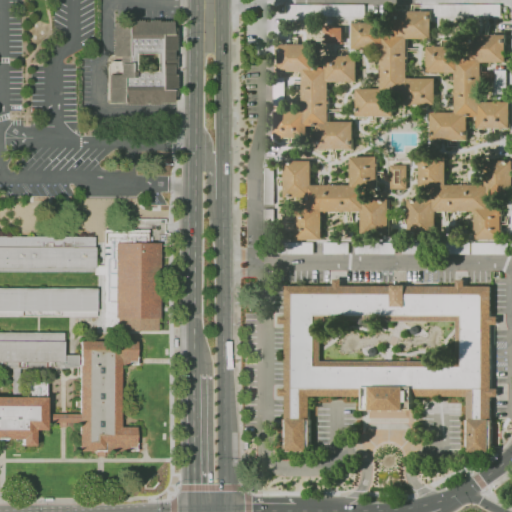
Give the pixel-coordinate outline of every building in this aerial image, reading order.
[(300,4),(366,4),(366,16),(300,16),(300,4)] [(435,4),(501,4),(501,15),(435,16),(435,4)] [(353,23),(380,23),(380,34),(393,35),(393,9),(432,9),(432,38),(406,37),(406,77),(435,77),(435,103),(397,103),(397,119),(356,119),(356,85),(380,85),(380,49),(353,49),(353,23)] [(112,19),(174,19),(174,104),(112,104),(112,19)] [(429,45),(456,45),(456,57),(469,57),(469,31),(507,31),(507,60),(482,60),(482,99),(510,99),(510,125),(472,125),(472,141),(431,141),(431,107),(456,107),(456,71),(429,71),(429,45)] [(279,44),(317,43),(317,64),(323,64),(323,55),(358,55),(358,80),(330,80),(331,122),(352,122),(353,149),(318,149),(318,122),(300,123),(300,137),(275,137),(275,113),(290,113),(290,103),(299,103),(299,72),(279,72),(279,44)] [(415,151),(447,151),(447,183),(483,183),(483,160),(510,160),(510,193),(488,193),(489,209),(500,209),(501,235),(480,236),(479,208),(435,209),(435,233),(405,233),(404,198),(424,198),(424,187),(416,187),(415,151)] [(286,163),(286,196),(309,196),(309,210),(295,210),(296,240),(324,240),(324,212),(360,212),(361,240),(392,240),(391,200),(366,200),(366,191),(379,191),(379,157),(351,157),(351,186),(311,186),(311,163),(286,163)] [(392,165),(392,188),(407,188),(407,165),(392,165)] [(102,232),(102,326),(115,326),(115,330),(156,330),(156,318),(158,318),(158,242),(147,242),(147,232),(102,232)] [(0,267),(93,267),(94,236),(0,236),(0,267)] [(289,243),(314,242),(314,252),(289,253),(289,243)] [(355,242),(407,243),(407,254),(355,253),(355,242)] [(451,243),(503,243),(503,254),(451,253),(451,243)] [(325,244),(350,244),(350,254),(325,254),(325,244)] [(285,285),(492,285),(492,453),(467,453),(467,396),(413,396),(413,409),(364,409),(364,396),(310,396),(310,451),(285,451),(285,285)] [(0,287),(19,287),(52,287),(96,287),(96,316),(53,316),(19,316),(0,316),(0,287)] [(0,332),(5,332),(62,332),(62,360),(5,360),(0,360),(0,332)] [(136,340),(78,340),(78,417),(78,450),(99,450),(136,450),(136,446),(136,426),(120,426),(120,364),(136,364),(136,340)] [(0,438),(1,439),(21,439),(21,445),(34,445),(34,429),(45,429),(45,417),(45,396),(0,396),(0,438)]
